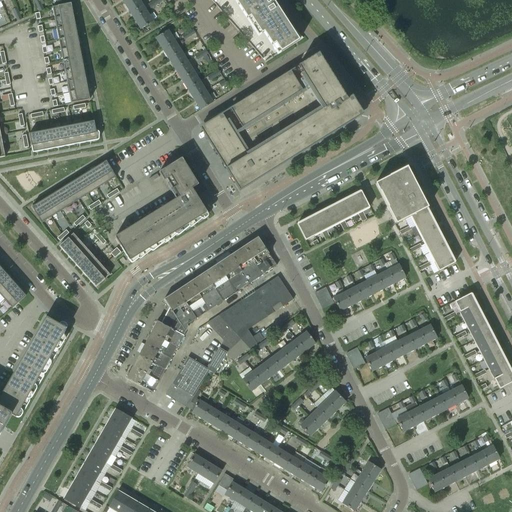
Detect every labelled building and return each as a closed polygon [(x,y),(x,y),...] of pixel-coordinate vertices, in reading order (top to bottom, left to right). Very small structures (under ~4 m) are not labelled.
[(136,0),(126,6),(133,18),(145,10),(138,0),(136,0)] [(157,4),(155,0),(148,5),(150,8),(157,4)] [(277,54),(278,55),(303,38),(284,17),(284,18),(273,1),(271,2),(269,0),(238,0),(241,3),(237,5),(247,19),(250,17),(261,35),(263,33),(272,46),(275,44),(280,52),(277,54)] [(71,4),(56,7),(52,7),(54,18),(73,15),(71,4)] [(152,22),(145,10),(133,18),(140,29),(145,26),(146,27),(147,25),(152,22)] [(56,29),(75,25),(73,15),(54,18),(56,29)] [(58,40),(77,36),(75,25),(56,29),(58,40)] [(155,38),(162,49),(174,41),(167,31),(155,38)] [(60,50),(79,47),(77,36),(58,40),(60,50)] [(162,49),(168,59),(180,51),(177,46),(180,44),(177,39),(174,41),(162,49)] [(62,61),(81,57),(79,47),(60,50),(62,61)] [(168,59),(175,69),(187,62),(180,51),(168,59)] [(352,96),(351,97),(347,100),(318,54),(283,76),(282,75),(276,78),(277,80),(270,84),(269,83),(263,86),(264,88),(257,92),(257,90),(250,94),(251,96),(245,100),(244,98),(238,102),(239,103),(199,128),(205,136),(203,137),(207,143),(208,142),(213,150),(212,151),(216,157),(217,156),(222,164),(221,165),(224,171),(226,170),(231,178),(229,179),(233,185),(234,184),(239,192),(363,115),(352,96)] [(65,72),(83,68),(81,57),(62,61),(65,72)] [(175,69),(181,79),(193,72),(187,62),(175,69)] [(67,82),(85,79),(83,68),(65,72),(67,82)] [(193,72),(181,79),(187,89),(199,82),(193,72)] [(69,93),(87,89),(85,79),(67,82),(69,93)] [(187,89),(194,100),(206,92),(202,87),(206,85),(202,80),(199,82),(187,89)] [(231,91),(226,84),(224,81),(219,84),(221,87),(223,86),(227,93),(231,91)] [(87,89),(69,93),(71,104),(89,100),(87,89)] [(212,103),(206,92),(194,100),(200,110),(205,107),(206,107),(207,106),(212,103)] [(94,122),(82,124),(86,142),(97,139),(94,122)] [(75,144),(86,142),(82,124),(72,126),(75,144)] [(75,144),(72,126),(61,128),(65,146),(75,144)] [(61,128),(51,130),(54,148),(65,146),(61,128)] [(54,148),(51,130),(40,132),(43,150),(54,148)] [(43,150),(40,132),(29,134),(32,152),(43,150)] [(114,237),(129,261),(207,213),(192,189),(198,185),(181,159),(159,173),(175,200),(114,237)] [(106,161),(96,167),(106,183),(115,177),(106,161)] [(97,189),(106,183),(96,167),(87,173),(97,189)] [(395,224),(411,216),(427,208),(407,168),(375,184),(395,224)] [(88,194),(97,189),(87,173),(78,179),(88,194)] [(69,184),(78,200),(88,194),(78,179),(69,184)] [(69,206),(78,200),(69,184),(59,190),(69,206)] [(59,190),(50,196),(60,212),(69,206),(59,190)] [(361,191),(351,196),(360,212),(369,207),(361,191)] [(50,196),(41,202),(51,217),(60,212),(50,196)] [(350,217),(360,212),(351,196),(342,201),(350,217)] [(342,201),(333,206),(341,222),(350,217),(342,201)] [(41,223),(51,217),(41,202),(32,207),(41,223)] [(332,226),(341,222),(333,206),(324,210),(332,226)] [(427,208),(411,216),(416,225),(432,217),(427,208)] [(332,226),(324,210),(315,215),(323,231),(332,226)] [(314,236),(323,231),(315,215),(306,220),(314,236)] [(421,234),(437,226),(432,217),(416,225),(421,234)] [(314,236),(306,220),(296,224),(305,240),(314,236)] [(437,226),(421,234),(425,244),(441,235),(437,226)] [(67,254),(80,242),(73,234),(59,246),(66,255),(67,254)] [(430,253),(446,244),(441,235),(425,244),(430,253)] [(244,246),(262,275),(276,266),(258,238),(244,246)] [(88,250),(80,242),(67,254),(66,255),(74,263),(74,262),(88,250)] [(435,262),(451,253),(446,244),(430,253),(435,262)] [(249,284),(262,275),(244,246),(231,255),(249,284)] [(88,250),(74,262),(74,263),(81,271),(82,270),(95,258),(88,250)] [(451,253),(435,262),(440,271),(456,263),(451,253)] [(217,264),(235,293),(249,284),(231,255),(217,264)] [(89,278),(102,266),(95,258),(82,270),(81,271),(88,279),(89,278)] [(204,273),(222,301),(235,293),(217,264),(204,273)] [(387,271),(394,283),(405,278),(398,265),(387,271)] [(88,279),(95,287),(110,275),(102,266),(89,278),(88,279)] [(383,289),(394,283),(387,271),(377,276),(383,289)] [(0,289),(11,280),(4,272),(0,275),(0,289)] [(206,305),(209,310),(222,301),(204,273),(190,282),(205,303),(204,303),(206,305)] [(372,294),(383,289),(377,276),(366,282),(372,294)] [(244,298),(218,316),(241,340),(249,348),(249,349),(257,344),(256,343),(247,330),(274,312),(271,308),(280,302),(282,306),(284,305),(293,300),(277,277),(254,292),(244,298)] [(0,289),(0,294),(5,300),(18,288),(11,280),(0,289)] [(197,309),(204,303),(205,303),(190,282),(178,290),(196,318),(201,315),(197,309)] [(362,300),(372,294),(366,282),(355,287),(362,300)] [(351,305),(362,300),(355,287),(345,293),(351,305)] [(26,296),(18,288),(5,300),(12,308),(26,296)] [(314,294),(317,299),(328,293),(325,288),(323,289),(314,294)] [(169,308),(185,333),(188,326),(187,325),(196,318),(178,290),(164,300),(169,308)] [(330,298),(328,293),(317,299),(319,304),(330,298)] [(340,311),(351,305),(345,293),(334,298),(336,302),(337,304),(336,304),(337,306),(337,305),(340,311)] [(455,301),(460,311),(476,303),(471,293),(455,301)] [(333,303),(330,298),(319,304),(322,309),(333,303)] [(476,303),(460,311),(465,321),(481,313),(476,303)] [(160,324),(183,336),(185,333),(169,308),(160,324),(159,323),(160,324)] [(486,322),(481,313),(465,321),(470,331),(486,322)] [(188,358),(172,384),(177,387),(182,390),(188,393),(193,397),(208,371),(214,374),(226,355),(232,361),(249,348),(241,340),(218,316),(206,324),(223,341),(207,369),(188,358)] [(66,329),(48,318),(47,318),(46,318),(45,318),(45,319),(44,319),(44,320),(24,355),(0,396),(0,429),(2,431),(11,415),(16,418),(66,329)] [(285,325),(288,329),(295,324),(292,320),(285,325)] [(150,333),(177,348),(183,336),(160,324),(159,323),(156,322),(150,333)] [(470,331),(475,340),(491,332),(486,322),(470,331)] [(281,334),(288,329),(285,325),(279,331),(281,334)] [(419,331),(425,344),(436,338),(430,325),(419,331)] [(415,349),(425,344),(419,331),(408,336),(415,349)] [(306,332),(295,340),(304,352),(314,343),(311,339),(311,338),(310,337),(306,332)] [(496,342),(491,332),(475,340),(480,350),(496,342)] [(177,348),(150,333),(144,345),(171,359),(177,348)] [(404,354),(415,349),(408,336),(397,342),(404,354)] [(295,340),(285,348),(293,359),(304,352),(295,340)] [(384,341),(380,343),(379,344),(382,350),(387,347),(384,341)] [(393,360),(404,354),(397,342),(387,347),(393,360)] [(480,350),(485,359),(501,351),(496,342),(480,350)] [(171,359),(144,345),(138,356),(165,370),(171,359)] [(383,365),(393,360),(387,347),(382,350),(376,353),(383,365)] [(285,348),(274,356),(283,367),(293,359),(285,348)] [(359,353),(356,348),(346,354),(348,359),(359,353)] [(506,361),(501,351),(485,359),(490,369),(506,361)] [(351,364),(362,359),(359,353),(348,359),(351,364)] [(372,371),(383,365),(376,353),(365,359),(368,364),(367,364),(368,366),(369,366),(372,371)] [(132,367),(159,381),(165,370),(138,356),(132,367)] [(274,356),(264,364),(272,375),(283,367),(274,356)] [(364,364),(362,359),(351,364),(353,369),(364,364)] [(506,361),(490,369),(495,379),(511,370),(506,361)] [(264,364),(253,372),(262,383),(272,375),(264,364)] [(126,378),(152,393),(159,381),(132,367),(126,378)] [(511,372),(511,370),(495,379),(500,389),(511,382),(511,372)] [(253,372),(243,380),(246,384),(246,385),(247,386),(251,391),(262,383),(253,372)] [(172,384),(166,394),(171,398),(177,387),(172,384)] [(461,386),(450,391),(457,404),(468,398),(465,393),(461,386)] [(177,387),(171,398),(176,401),(182,390),(177,387)] [(182,390),(176,401),(181,404),(188,393),(182,390)] [(446,409),(457,404),(450,391),(440,397),(446,409)] [(335,392),(326,400),(336,411),(345,402),(335,392)] [(188,393),(181,404),(186,407),(187,406),(190,402),(193,397),(188,393)] [(322,396),(313,404),(318,409),(327,419),(336,411),(326,400),(322,396)] [(440,397),(429,402),(435,415),(446,409),(440,397)] [(190,402),(187,406),(194,410),(192,413),(202,419),(210,407),(199,401),(196,406),(190,402)] [(425,420),(435,415),(429,402),(418,408),(425,420)] [(210,407),(202,419),(213,426),(220,413),(210,407)] [(418,408),(408,413),(414,426),(425,420),(418,408)] [(318,409),(309,417),(319,427),(327,419),(318,409)] [(377,414),(380,419),(390,414),(388,409),(377,414)] [(110,419),(125,428),(131,419),(115,410),(110,419)] [(220,413),(213,426),(223,432),(230,420),(220,413)] [(403,431),(414,426),(408,413),(396,419),(399,424),(399,425),(400,426),(403,431)] [(382,424),(393,419),(390,414),(380,419),(382,424)] [(309,417),(300,425),(304,430),(305,432),(306,431),(310,436),(319,427),(309,417)] [(110,419),(104,428),(120,437),(125,428),(110,419)] [(395,424),(393,419),(382,424),(385,429),(395,424)] [(230,420),(223,432),(233,438),(241,426),(234,422),(230,420)] [(241,426),(233,438),(244,444),(251,432),(241,426)] [(115,446),(120,437),(104,428),(99,437),(115,446)] [(251,432),(244,444),(254,450),(261,438),(251,432)] [(490,441),(487,435),(483,437),(486,443),(485,443),(488,449),(481,452),(488,465),(499,459),(492,446),(491,444),(490,441)] [(94,445),(110,454),(115,446),(99,437),(94,445)] [(261,438),(254,450),(264,457),(271,445),(261,438)] [(110,454),(94,445),(89,454),(105,463),(110,454)] [(271,445),(264,457),(274,463),(282,451),(271,445)] [(282,451),(274,463),(284,469),(292,457),(282,451)] [(318,455),(326,460),(328,456),(322,453),(321,452),(318,455)] [(477,470),(488,465),(481,452),(471,457),(477,470)] [(105,463),(89,454),(84,463),(100,472),(105,463)] [(190,462),(187,467),(213,483),(214,482),(221,472),(221,471),(194,455),(192,454),(189,459),(191,460),(190,461),(190,462)] [(335,460),(328,456),(326,460),(333,464),(335,460)] [(292,457),(284,469),(295,475),(302,463),(292,457)] [(471,457),(460,463),(466,475),(477,470),(471,457)] [(362,473),(373,480),(380,470),(368,462),(362,473)] [(79,472),(95,481),(100,472),(84,463),(79,472)] [(302,463),(295,475),(310,485),(318,473),(302,463)] [(456,481),(466,475),(460,463),(449,468),(456,481)] [(449,468),(439,474),(445,486),(456,481),(449,468)] [(408,475),(411,480),(422,474),(419,469),(408,475)] [(74,481),(90,490),(95,481),(79,472),(74,481)] [(318,473),(310,485),(321,491),(324,486),(325,487),(326,485),(325,485),(328,479),(318,473)] [(367,490),(373,480),(362,473),(355,483),(367,490)] [(219,485),(223,488),(229,477),(224,474),(218,485),(219,485)] [(424,479),(422,474),(411,480),(413,485),(424,479)] [(434,492),(445,486),(439,474),(428,479),(430,485),(431,487),(434,492)] [(229,477),(223,488),(227,490),(227,491),(232,483),(234,480),(229,477)] [(413,485),(416,490),(427,484),(424,479),(413,485)] [(90,490),(74,481),(69,490),(84,499),(90,490)] [(192,482),(188,489),(192,491),(196,484),(192,482)] [(227,490),(225,495),(235,501),(242,489),(232,483),(227,491),(227,490)] [(349,493),(361,501),(367,490),(355,483),(349,493)] [(215,492),(219,495),(223,488),(219,485),(215,492)] [(188,489),(184,497),(187,499),(192,491),(188,489)] [(242,489),(235,501),(245,507),(253,495),(242,489)] [(79,508),(84,499),(69,490),(64,499),(79,508)] [(52,498),(45,493),(42,498),(49,502),(52,498)] [(115,511),(119,511),(128,499),(118,493),(108,508),(115,511)] [(354,511),(361,501),(349,493),(342,503),(347,507),(349,508),(354,511)] [(245,507),(242,511),(248,511),(250,510),(252,511),(256,511),(263,502),(253,495),(245,507)] [(133,511),(138,504),(128,499),(119,511),(133,511)] [(58,510),(62,503),(58,500),(54,507),(58,510)] [(263,502),(256,511),(270,511),(273,508),(263,502)]
